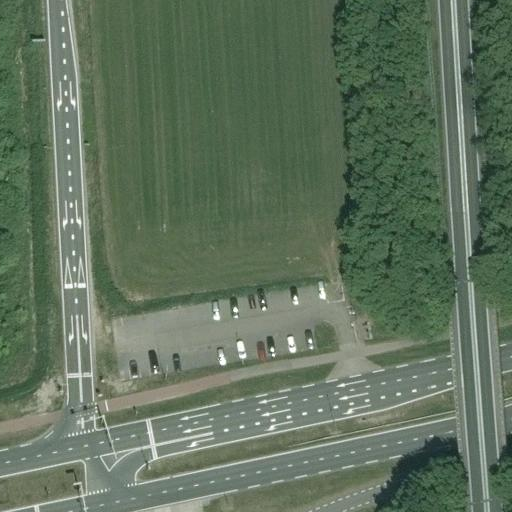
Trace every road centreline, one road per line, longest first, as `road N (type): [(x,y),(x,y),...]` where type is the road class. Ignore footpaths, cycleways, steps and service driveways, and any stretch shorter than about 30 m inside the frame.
road 1 (trunk): [(486,511),(455,0)]
road 2 (trunk): [(52,0),(86,446)]
road 3 (primary): [(511,358),(86,446)]
road 4 (primary): [(104,506),(511,422)]
road 5 (unclassified): [(332,511),(407,484),(511,460)]
